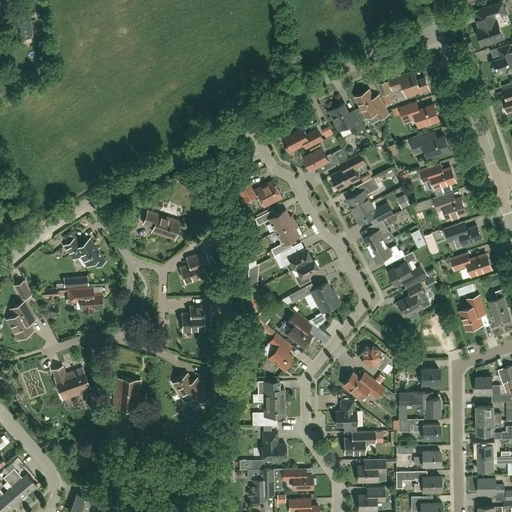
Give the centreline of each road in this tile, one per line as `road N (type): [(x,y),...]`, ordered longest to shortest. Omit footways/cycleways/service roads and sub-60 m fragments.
road 1 (residential): [(337,511),(333,477),(305,431),(303,381),(354,316),(361,291),(246,120)]
road 2 (residential): [(246,120),(396,44),(431,40)]
road 3 (residential): [(459,511),(459,364),(511,345)]
road 4 (residential): [(89,202),(246,120)]
road 5 (tertiary): [(497,186),(459,76),(431,40)]
road 6 (residential): [(0,411),(56,484),(44,511)]
